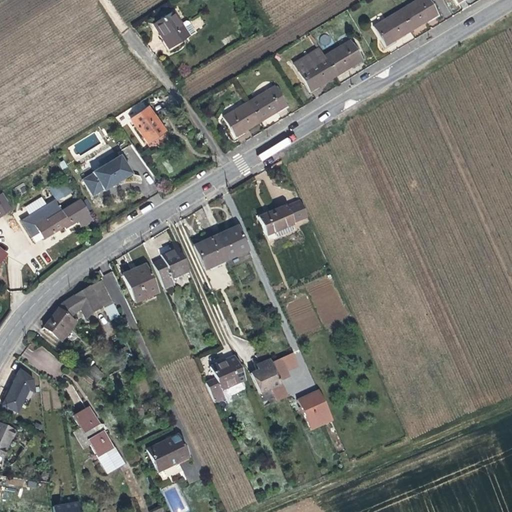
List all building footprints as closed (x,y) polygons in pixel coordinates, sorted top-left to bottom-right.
[(436,16),(426,0),(414,0),(415,1),(398,11),(410,31),(421,24),(436,16)] [(394,40),(410,31),(398,11),(373,26),(385,46),(394,40)] [(187,36),(173,13),(172,12),(155,23),(160,31),(163,36),(161,37),(168,48),(187,36)] [(360,61),(348,41),(323,56),(335,76),(350,67),(360,61)] [(335,76),(323,56),(318,48),(293,64),(310,91),(321,84),(335,76)] [(284,107),(273,87),(247,102),(259,122),(277,111),(284,107)] [(259,122),(247,102),(222,117),(234,137),(249,128),(259,122)] [(160,126),(147,108),(130,120),(147,143),(164,131),(160,126)] [(134,173),(122,154),(82,179),(93,197),(104,190),(105,191),(117,184),(134,173)] [(68,167),(64,161),(59,164),(63,170),(68,167)] [(72,192),(65,180),(50,190),(57,201),(72,192)] [(83,228),(95,221),(81,198),(61,210),(55,199),(46,205),(42,197),(25,207),(30,215),(21,220),(31,238),(40,232),(44,239),(56,232),(65,226),(67,228),(79,221),(83,228)] [(286,227),(292,224),(285,205),(267,213),(257,217),(265,236),(266,235),(268,241),(288,233),(286,227)] [(295,230),(292,224),(286,227),(288,233),(295,230)] [(247,250),(236,226),(224,232),(215,236),(225,260),(247,250)] [(225,260),(215,236),(204,241),(201,242),(193,246),(203,270),(225,260)] [(187,271),(174,242),(168,245),(170,250),(165,253),(160,255),(162,259),(152,264),(163,290),(173,285),(171,279),(187,271)] [(156,293),(144,265),(132,270),(122,275),(134,303),(156,293)] [(69,318),(73,313),(80,309),(84,319),(92,313),(100,307),(102,306),(111,301),(101,280),(90,286),(81,291),(69,299),(61,304),(43,327),(61,341),(75,323),(69,318)] [(119,316),(111,301),(102,306),(110,321),(119,316)] [(245,380),(234,356),(219,363),(209,367),(214,378),(205,383),(209,394),(219,389),(220,391),(245,380)] [(281,384),(269,359),(255,365),(257,370),(250,373),(259,394),(281,384)] [(87,371),(96,382),(104,376),(95,365),(87,371)] [(32,380),(18,370),(11,386),(1,405),(16,413),(20,404),(27,389),(33,393),(32,380)] [(67,387),(73,403),(79,401),(73,385),(67,387)] [(20,404),(27,407),(33,395),(33,393),(27,389),(20,404)] [(223,399),(220,391),(219,389),(209,394),(214,403),(223,399)] [(316,393),(296,401),(309,433),(330,423),(316,393)] [(123,464),(102,430),(105,428),(104,428),(102,425),(99,425),(88,406),(77,413),(72,416),(83,433),(77,436),(83,446),(88,443),(106,474),(123,464)] [(0,457),(9,438),(11,439),(15,430),(0,423),(0,457)] [(187,457),(177,435),(146,449),(156,472),(179,461),(187,457)] [(80,511),(78,498),(52,501),(52,511),(80,511)]
